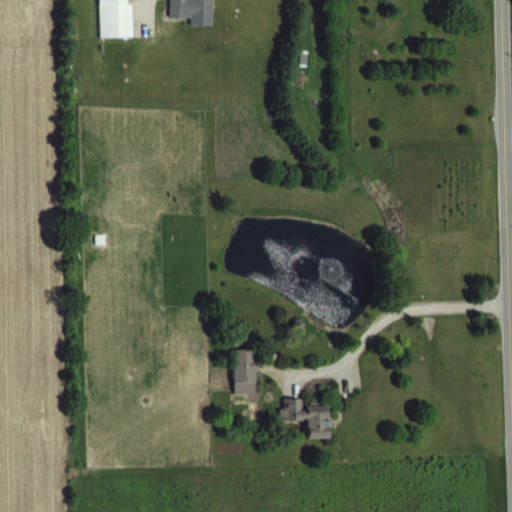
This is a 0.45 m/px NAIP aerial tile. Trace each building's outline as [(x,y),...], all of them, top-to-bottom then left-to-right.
[(214,34),(215,10),(192,10),(191,0),(171,0),(171,33),(214,34)] [(128,7),(101,8),(102,53),(135,53),(134,19),(128,19),(128,7)] [(231,345),(254,345),(254,389),(230,389),(231,345)] [(281,395),(300,395),(300,407),(304,407),(304,402),(325,403),(325,435),(305,435),(305,416),(297,416),(297,418),(280,418),(281,395)] [(282,437),(308,436),(309,454),(332,453),(331,422),(303,422),(302,415),(281,415),(282,437)]
